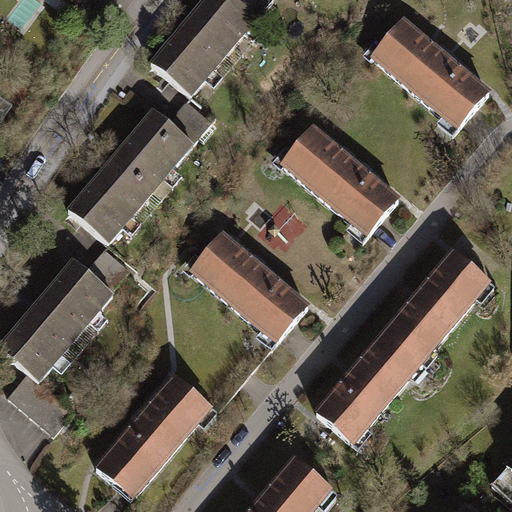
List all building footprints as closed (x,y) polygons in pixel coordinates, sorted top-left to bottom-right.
[(279,7),(269,0),(212,0),(156,69),(199,105),(279,7)] [(498,100),(408,27),(377,66),(466,139),(498,100)] [(174,133),(158,120),(77,217),(120,253),(221,131),(194,109),(174,133)] [(412,208),(320,134),(286,176),(378,250),(412,208)] [(318,315),(229,239),(194,279),(284,355),(318,315)] [(92,280),(78,268),(5,355),(26,373),(49,392),(142,282),(111,257),(92,280)] [(502,293),(459,257),(391,339),(433,375),(502,293)] [(433,375),(391,339),(322,422),(365,457),(433,375)] [(49,392),(26,373),(6,397),(56,439),(76,414),(49,392)] [(218,412),(178,380),(100,477),(140,509),(218,412)] [(324,511),(336,498),(295,464),(254,511),(324,511)]
